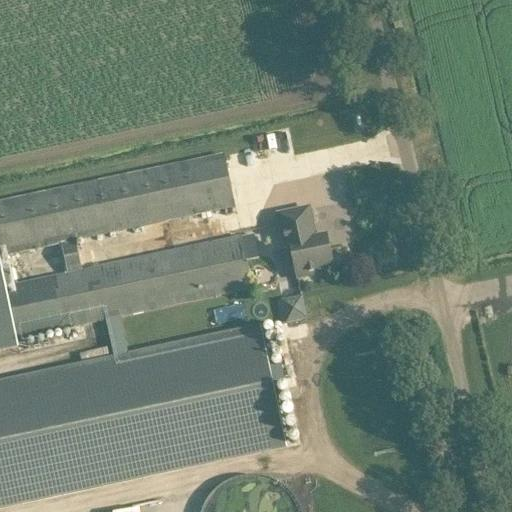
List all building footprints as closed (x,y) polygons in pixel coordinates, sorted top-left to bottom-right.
[(301,154),(302,163),(326,161),(325,152),(301,154)] [(244,247),(242,239),(82,273),(76,242),(235,208),(235,207),(225,157),(205,161),(0,204),(0,353),(19,350),(17,340),(64,330),(106,321),(121,317),(233,294),(253,289),(244,247)] [(285,247),(291,246),(298,280),(318,275),(317,272),(334,268),(328,236),(317,239),(310,209),(279,216),(285,247)] [(253,302),(260,301),(257,289),(251,290),(253,302)] [(301,296),(278,300),(282,323),(305,318),(301,296)] [(261,328),(115,360),(0,384),(0,509),(287,448),(261,328)] [(291,511),(295,489),(208,478),(203,511),(291,511)]
